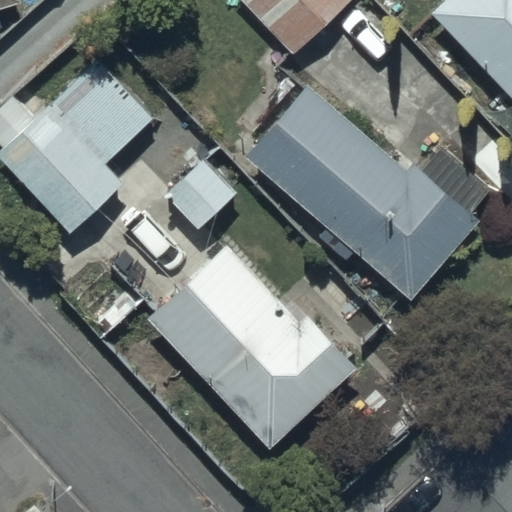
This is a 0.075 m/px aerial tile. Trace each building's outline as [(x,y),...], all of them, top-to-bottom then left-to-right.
[(23,0),(0,0),(0,8),(24,1),(23,0)] [(241,0),(294,52),(345,0),(241,0)] [(511,0),(446,0),(433,13),(511,93),(511,0)] [(0,143),(4,147),(0,150),(0,152),(72,232),(126,182),(107,161),(153,119),(99,61),(49,107),(30,86),(0,113),(0,143)] [(312,85),(250,158),(412,299),(480,221),(468,210),(487,189),(440,147),(420,170),(413,164),(408,169),(312,85)] [(240,191),(206,155),(168,194),(200,228),(240,191)] [(228,246),(151,317),(271,449),(358,369),(308,315),(299,323),(228,246)]
